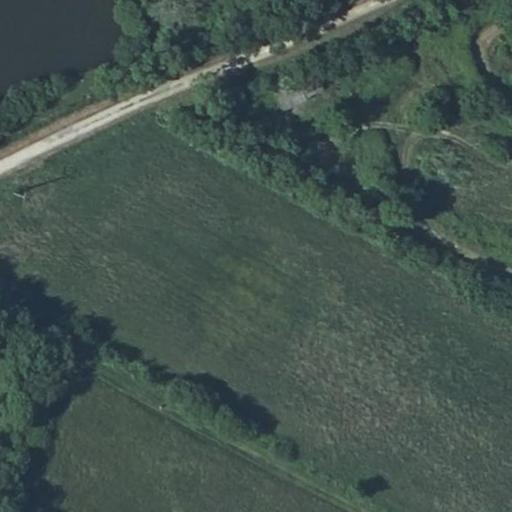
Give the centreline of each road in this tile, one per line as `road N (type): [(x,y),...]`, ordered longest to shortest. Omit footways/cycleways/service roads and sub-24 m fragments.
road 1 (track): [(405,0),(166,90),(0,176)]
road 2 (track): [(370,511),(0,310)]
